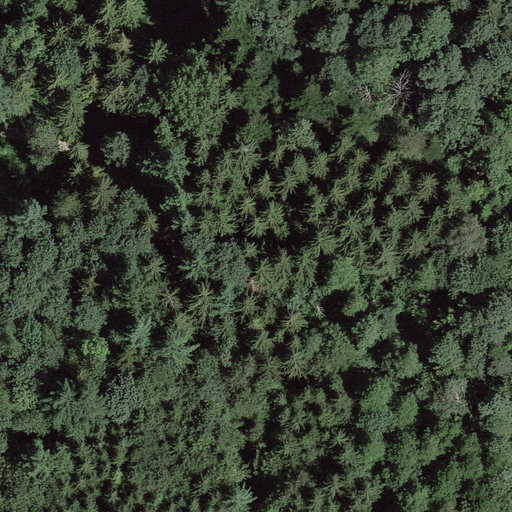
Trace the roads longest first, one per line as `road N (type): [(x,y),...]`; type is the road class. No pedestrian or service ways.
road 1 (track): [(240,511),(145,200),(203,0)]
road 2 (track): [(0,129),(150,177)]
